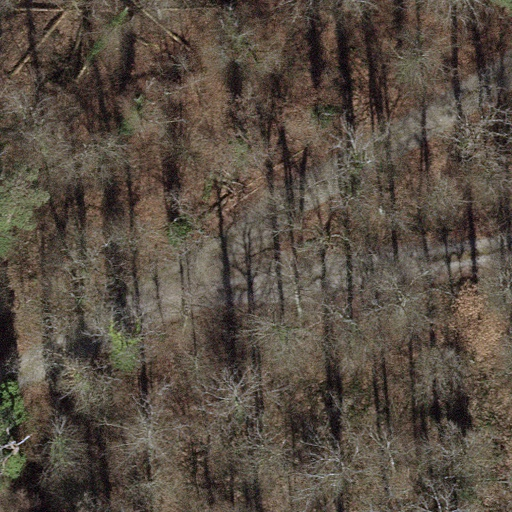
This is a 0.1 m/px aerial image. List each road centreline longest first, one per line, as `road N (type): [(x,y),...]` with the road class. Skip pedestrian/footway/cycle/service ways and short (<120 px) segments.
road 1 (track): [(511,262),(146,331),(0,409)]
road 2 (track): [(146,331),(417,127),(511,66)]
